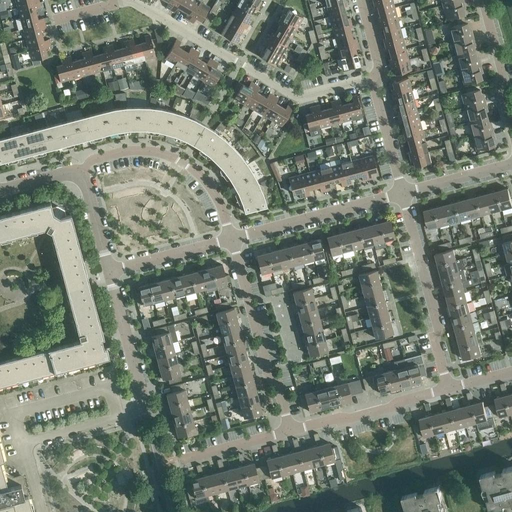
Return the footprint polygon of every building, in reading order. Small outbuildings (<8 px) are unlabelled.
[(166,7),(170,10),(175,0),(164,0),(169,2),(166,7)] [(177,7),(182,10),(188,0),(175,0),(170,10),(175,12),(177,7)] [(184,18),(189,21),(200,1),(198,0),(188,0),(182,10),(187,13),(184,18)] [(249,0),(240,0),(237,5),(252,14),(254,9),(257,10),(259,6),(249,0)] [(377,6),(378,11),(395,7),(392,0),(379,0),(373,2),(375,7),(377,6)] [(455,17),(456,21),(465,19),(464,15),(465,15),(462,7),(465,6),(463,0),(461,0),(443,5),(447,19),(455,17)] [(200,1),(189,21),(193,23),(196,18),(202,21),(210,7),(200,1)] [(327,6),(330,17),(346,12),(344,7),(347,6),(345,1),(327,6)] [(18,8),(20,18),(36,14),(35,9),(41,7),(39,2),(18,8)] [(237,5),(232,15),(248,24),(251,20),(249,19),(252,14),(237,5)] [(377,18),(379,22),(397,18),(395,7),(378,11),(380,17),(377,18)] [(283,14),(281,18),(298,28),(303,18),(297,14),(296,11),(294,10),(291,11),(289,10),(286,15),(283,14)] [(330,17),(332,27),(351,22),(350,17),(347,18),(346,12),(330,17)] [(20,18),(23,29),(45,23),(44,18),(38,19),(36,14),(20,18)] [(232,15),(226,24),(241,32),(244,27),(246,29),(248,24),(232,15)] [(281,24),(278,29),(292,37),(298,28),(281,18),(278,22),(281,24)] [(383,27),(384,32),(400,28),(397,18),(379,22),(380,27),(383,27)] [(449,28),(453,42),(473,37),(471,30),(469,31),(467,23),(466,23),(465,19),(456,21),(458,26),(449,28)] [(332,27),(335,38),(351,33),(350,28),(352,27),(351,22),(332,27)] [(23,29),(26,39),(42,35),(41,29),(46,28),(45,23),(23,29)] [(241,32),(226,24),(221,34),(237,43),(240,38),(238,37),(241,32)] [(383,38),(384,43),(403,38),(400,28),(384,32),(385,38),(383,38)] [(433,28),(427,29),(429,43),(435,42),(433,28)] [(273,32),(270,37),(287,46),(292,37),(278,29),(275,34),(273,32)] [(335,38),(338,48),(356,43),(355,38),(353,39),(351,33),(335,38)] [(26,39),(29,50),(50,44),(49,39),(43,40),(42,35),(26,39)] [(146,42),(140,43),(145,59),(155,56),(150,35),(144,36),(146,42)] [(270,42),(267,47),(281,56),(287,46),(270,37),(268,41),(270,42)] [(453,42),(456,56),(474,51),(472,44),(475,43),(473,37),(453,42)] [(388,48),(390,53),(406,49),(403,38),(384,43),(386,48),(388,48)] [(133,39),(128,40),(134,62),(145,59),(140,43),(135,45),(133,39)] [(165,59),(175,64),(183,50),(178,47),(181,42),(176,39),(165,59)] [(125,47),(120,49),(124,65),(134,62),(128,40),(123,42),(125,47)] [(338,48),(341,58),(357,54),(355,49),(358,48),(356,43),(338,48)] [(29,50),(32,60),(48,56),(46,50),(52,49),(50,44),(29,50)] [(17,45),(12,46),(15,69),(21,68),(17,45)] [(112,45),(108,46),(113,68),(124,65),(120,49),(114,50),(112,45)] [(104,53),(99,54),(103,70),(113,68),(108,46),(103,47),(104,53)] [(281,56),(267,47),(264,52),(262,51),(259,56),(276,65),(281,56)] [(175,64),(184,70),(195,50),(191,48),(188,53),(183,50),(175,64)] [(389,59),(390,64),(408,59),(406,49),(390,53),(391,59),(389,59)] [(91,50),(87,52),(92,73),(103,70),(99,54),(93,56),(91,50)] [(184,70),(194,75),(202,61),(197,58),(200,53),(195,50),(184,70)] [(456,56),(460,70),(480,65),(479,58),(476,59),(474,51),(456,56)] [(83,59),(78,60),(82,76),(92,73),(87,52),(82,53),(83,59)] [(357,54),(341,58),(344,69),(362,64),(361,59),(358,60),(357,54)] [(71,56),(66,57),(71,79),(82,76),(78,60),(72,61),(71,56)] [(71,79),(66,57),(61,59),(62,64),(56,66),(61,82),(71,79)] [(194,75),(203,80),(214,61),(210,58),(207,63),(202,61),(194,75)] [(408,59),(390,64),(391,69),(394,69),(395,74),(411,70),(408,59)] [(214,61),(203,80),(213,86),(216,79),(219,79),(221,77),(219,74),(221,72),(216,69),(219,63),(214,61)] [(480,65),(460,70),(464,84),(482,79),(480,72),(482,71),(480,65)] [(119,78),(120,88),(129,86),(127,76),(119,78)] [(391,89),(393,94),(411,89),(408,78),(392,82),(394,88),(391,89)] [(108,82),(109,90),(119,88),(117,80),(108,82)] [(234,99),(244,104),(255,85),(251,82),(248,87),(239,82),(232,93),(236,95),(234,99)] [(435,83),(430,84),(433,95),(438,93),(435,83)] [(244,104),(253,110),(262,95),(257,92),(260,87),(255,85),(244,104)] [(396,98),(398,104),(414,99),(411,89),(393,94),(394,99),(396,98)] [(461,94),(465,108),(485,103),(484,96),(481,97),(479,89),(461,94)] [(253,110),(263,115),(274,96),(270,93),(267,98),(262,95),(253,110)] [(353,102),(347,103),(352,119),(362,117),(357,95),(351,96),(353,102)] [(202,102),(207,105),(211,99),(205,96),(202,102)] [(263,115),(272,120),(280,106),(275,103),(278,98),(274,96),(263,115)] [(340,99),(335,101),(341,122),(352,119),(347,103),(342,105),(340,99)] [(397,110),(398,115),(417,110),(414,99),(398,104),(399,109),(397,110)] [(332,108),(326,109),(331,125),(341,122),(335,101),(330,102),(332,108)] [(465,108),(469,122),(487,117),(485,110),(487,109),(485,103),(465,108)] [(280,106),(272,120),(282,126),(293,107),(288,104),(285,109),(280,106)] [(319,105),(314,106),(320,128),(331,125),(326,109),(321,111),(319,105)] [(320,128),(314,106),(310,108),(311,113),(305,115),(309,131),(320,128)] [(104,111),(110,133),(118,131),(129,130),(138,130),(138,107),(127,107),(115,109),(104,111)] [(149,107),(138,107),(138,130),(146,130),(158,131),(167,133),(172,111),(161,108),(149,107)] [(192,107),(190,113),(196,116),(199,110),(192,107)] [(402,119),(403,125),(420,120),(417,110),(398,115),(400,120),(402,119)] [(45,111),(35,115),(37,120),(47,117),(45,111)] [(104,111),(75,119),(81,141),(110,133),(104,111)] [(183,114),(172,111),(167,133),(174,136),(186,141),(193,145),(205,125),(194,119),(183,114)] [(469,122),(473,136),(493,131),(491,124),(489,125),(487,117),(469,122)] [(75,119),(47,126),(53,148),(81,141),(75,119)] [(402,131),(404,136),(422,131),(420,120),(403,125),(405,130),(402,131)] [(220,122),(217,127),(222,132),(226,127),(220,122)] [(210,156),(216,162),(232,146),(224,138),(215,131),(206,126),(205,125),(193,145),(195,146),(200,149),(210,156)] [(47,126),(19,134),(25,156),(53,148),(47,126)] [(361,129),(362,135),(370,133),(369,127),(361,129)] [(408,140),(409,145),(425,141),(422,131),(404,136),(405,141),(408,140)] [(493,131),(473,136),(476,150),(494,146),(492,138),(495,137),(493,131)] [(0,162),(25,156),(19,134),(0,138),(0,162)] [(408,152),(409,157),(428,152),(425,141),(409,145),(410,151),(408,152)] [(229,178),(234,185),(254,174),(248,164),(240,154),(232,146),(216,162),(222,168),(229,178)] [(457,151),(459,160),(468,158),(464,151),(457,151)] [(428,152),(409,157),(411,162),(413,161),(415,167),(431,163),(428,152)] [(373,155),(362,158),(368,180),(373,178),(371,173),(377,171),(373,155)] [(362,158),(351,161),(356,177),(361,175),(363,181),(368,180),(362,158)] [(351,161),(341,164),(347,185),(352,184),(350,178),(356,177),(351,161)] [(270,164),(281,188),(284,187),(273,162),(270,164)] [(341,164),(331,166),(335,183),(340,181),(342,187),(347,185),(341,164)] [(331,166),(320,169),(326,191),(331,190),(329,184),(335,183),(331,166)] [(320,169),(310,172),(314,188),(319,187),(321,192),(326,191),(320,169)] [(310,172),(299,175),(305,197),(310,195),(309,190),(314,188),(310,172)] [(254,174),(234,185),(238,193),(242,203),(245,212),(267,206),(264,195),(259,184),(254,174)] [(305,197),(299,175),(288,178),(290,185),(288,188),(289,190),(292,191),(293,194),(299,192),(300,198),(305,197)] [(511,202),(508,188),(497,191),(502,209),(511,206),(511,202)] [(497,191),(487,194),(492,212),(502,209),(497,191)] [(487,194),(477,197),(481,215),(492,212),(487,194)] [(477,197),(466,200),(471,218),(481,215),(477,197)] [(466,200),(456,202),(460,220),(471,218),(466,200)] [(456,202),(445,205),(450,223),(460,220),(456,202)] [(65,283),(80,341),(0,362),(0,386),(109,357),(106,347),(110,346),(107,337),(105,328),(102,329),(88,278),(86,272),(71,215),(66,216),(65,210),(61,208),(58,206),(52,208),(51,203),(0,216),(0,240),(45,229),(49,231),(52,233),(65,283)] [(445,205),(435,208),(440,226),(450,223),(445,205)] [(440,226),(435,208),(424,211),(429,229),(440,226)] [(390,220),(379,223),(384,241),(395,238),(390,220)] [(379,223),(369,226),(374,244),(384,241),(379,223)] [(369,226),(358,228),(363,246),(374,244),(369,226)] [(358,228),(348,231),(353,249),(363,246),(358,228)] [(348,231),(337,234),(342,252),(353,249),(348,231)] [(511,233),(502,236),(504,242),(503,242),(506,253),(511,251),(511,233)] [(342,252),(337,234),(327,237),(331,255),(342,252)] [(320,239),(309,242),(314,260),(325,257),(320,239)] [(309,242),(298,244),(303,262),(314,260),(309,242)] [(298,244),(288,247),(293,265),(303,262),(298,244)] [(288,247),(278,250),(282,268),(293,265),(288,247)] [(435,254),(438,265),(456,260),(453,249),(435,254)] [(278,250),(267,253),(272,271),(282,268),(278,250)] [(272,271),(267,253),(256,256),(261,274),(272,271)] [(438,265),(441,275),(459,271),(456,260),(438,265)] [(223,265),(212,268),(216,286),(227,283),(223,265)] [(212,268),(201,270),(206,288),(216,286),(212,268)] [(201,270),(191,273),(196,291),(206,288),(201,270)] [(358,275),(361,285),(379,281),(376,270),(358,275)] [(441,275),(444,286),(462,281),(459,271),(441,275)] [(191,273),(180,276),(185,294),(196,291),(191,273)] [(180,276),(170,279),(175,297),(185,294),(180,276)] [(170,279),(159,281),(164,299),(175,297),(170,279)] [(159,281),(149,284),(154,302),(164,299),(159,281)] [(361,285),(364,296),(382,291),(379,281),(361,285)] [(444,286),(447,296),(465,291),(462,281),(444,286)] [(154,302),(149,284),(138,287),(143,305),(154,302)] [(293,292),(296,303),(314,298),(311,287),(293,292)] [(364,296),(367,306),(385,302),(382,291),(364,296)] [(447,296),(449,307),(467,302),(465,291),(447,296)] [(296,303),(299,313),(317,309),(314,298),(296,303)] [(367,306),(370,317),(388,312),(385,302),(367,306)] [(449,307),(452,317),(470,312),(467,302),(449,307)] [(216,313),(219,323),(237,319),(234,308),(216,313)] [(299,313),(302,324),(319,319),(317,309),(299,313)] [(370,317),(372,327),(390,322),(388,312),(370,317)] [(452,317),(455,328),(473,323),(470,312),(452,317)] [(219,323),(222,334),(240,329),(237,319),(219,323)] [(302,324),(304,334),(322,329),(319,319),(302,324)] [(390,322),(372,327),(375,338),(393,333),(390,322)] [(455,328),(458,338),(476,333),(473,323),(455,328)] [(151,336),(154,347),(172,342),(178,341),(173,324),(167,326),(169,332),(156,335),(151,336)] [(155,329),(156,335),(169,332),(167,326),(155,329)] [(222,334),(224,344),(242,340),(240,329),(222,334)] [(304,334),(307,345),(325,340),(322,329),(304,334)] [(458,338),(461,348),(479,344),(476,333),(458,338)] [(224,344),(227,355),(245,350),(242,340),(224,344)] [(325,340),(307,345),(310,356),(328,351),(325,340)] [(154,347),(157,358),(175,353),(172,342),(154,347)] [(479,344),(461,348),(463,359),(481,355),(479,344)] [(227,355),(230,365),(248,360),(245,350),(227,355)] [(157,358),(160,368),(178,363),(175,353),(157,358)] [(341,354),(330,357),(332,363),(343,360),(341,354)] [(230,365),(233,376),(251,371),(248,360),(230,365)] [(168,377),(180,374),(181,374),(178,363),(160,368),(163,379),(168,377)] [(417,364),(406,367),(411,384),(422,382),(420,376),(426,375),(423,363),(417,364)] [(406,367),(396,369),(400,387),(411,384),(406,367)] [(396,369),(385,372),(390,390),(400,387),(396,369)] [(233,376),(236,386),(254,381),(251,371),(233,376)] [(375,376),(378,388),(379,393),(390,390),(385,372),(374,375),(375,376)] [(180,374),(168,377),(169,384),(182,380),(180,374)] [(372,389),(378,388),(375,376),(368,377),(372,389)] [(366,391),(372,389),(368,377),(362,379),(366,391)] [(359,380),(353,381),(357,393),(363,392),(359,380)] [(236,386),(238,396),(256,392),(254,381),(236,386)] [(353,381),(347,383),(350,395),(357,393),(353,381)] [(347,382),(336,385),(341,403),(352,400),(350,395),(347,383),(347,382)] [(170,386),(172,392),(184,389),(182,383),(170,386)] [(336,385),(326,388),(331,406),(341,403),(336,385)] [(326,388),(315,391),(320,409),(331,406),(326,388)] [(167,394),(169,405),(187,400),(185,389),(184,389),(172,392),(167,394)] [(320,409),(315,391),(304,394),(305,394),(299,396),(302,408),(308,406),(309,412),(320,409)] [(238,396),(241,407),(259,402),(256,392),(238,396)] [(490,405),(494,417),(500,416),(511,414),(506,396),(495,398),(496,404),(490,405)] [(169,405),(172,415),(190,410),(187,400),(169,405)] [(259,402),(241,407),(244,418),(262,413),(259,402)] [(472,405),(477,423),(488,420),(488,419),(494,417),(490,405),(484,407),(483,402),(472,405)] [(449,411),(441,413),(446,433),(448,432),(448,430),(456,428),(451,410),(454,410),(452,404),(447,405),(449,411)] [(462,407),(467,427),(469,427),(469,425),(477,423),(472,405),(462,407)] [(451,410),(456,428),(464,426),(465,428),(467,427),(462,407),(454,410),(451,410)] [(172,415),(175,426),(193,421),(190,410),(172,415)] [(441,413),(430,416),(435,434),(443,431),(444,433),(446,433),(441,413)] [(435,434),(430,416),(419,419),(421,424),(415,425),(418,438),(424,436),(424,437),(435,434)] [(193,421),(175,426),(178,436),(196,432),(193,421)] [(0,511),(32,511),(28,495),(27,495),(22,476),(15,478),(3,471),(1,461),(4,460),(0,443),(0,511)] [(319,445),(323,463),(334,461),(334,460),(340,458),(337,446),(331,448),(330,443),(319,445)] [(287,454),(293,474),(295,473),(294,471),(303,469),(298,451),(300,450),(299,444),(294,446),(296,452),(287,454)] [(308,448),(314,468),(316,468),(315,466),(323,463),(319,445),(308,448)] [(298,451),(303,469),(311,467),(312,469),(314,468),(308,448),(300,450),(298,451)] [(277,457),(282,475),(290,472),(291,474),(293,474),(287,454),(277,457)] [(262,466),(265,479),(271,477),(282,475),(277,457),(266,460),(268,465),(262,466)] [(243,466),(248,484),(259,481),(259,480),(265,479),(262,466),(255,468),(254,463),(243,466)] [(220,472),(212,474),(217,494),(219,493),(219,491),(227,489),(222,471),(225,471),(223,465),(219,466),(220,472)] [(233,468),(238,488),(240,488),(240,486),(248,484),(243,466),(233,468)] [(511,466),(503,469),(504,472),(496,474),(495,471),(481,475),(484,487),(487,487),(490,497),(487,498),(491,511),(505,507),(504,504),(511,502),(511,501),(511,466)] [(222,471),(227,489),(235,487),(236,489),(238,488),(233,468),(225,471),(222,471)] [(337,472),(328,474),(331,487),(340,484),(337,472)] [(212,474),(202,477),(206,495),(207,495),(215,492),(215,495),(217,494),(212,474)] [(202,477),(191,480),(192,485),(186,486),(189,499),(195,497),(196,498),(197,502),(208,499),(207,495),(206,495),(202,477)] [(446,511),(445,509),(442,510),(440,499),(443,499),(439,486),(425,490),(426,493),(418,495),(417,492),(403,496),(406,508),(409,508),(410,511),(446,511)] [(253,501),(255,507),(265,504),(264,499),(253,501)]
